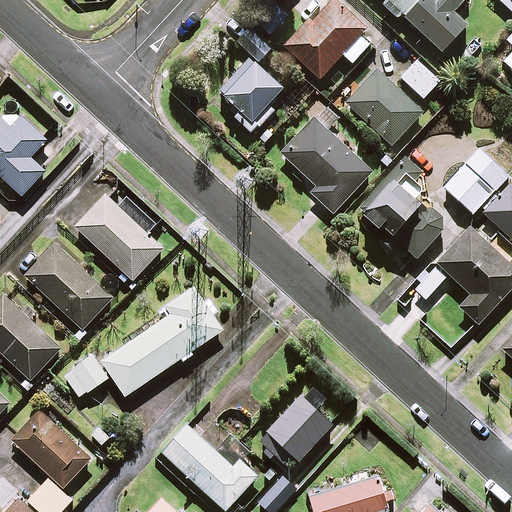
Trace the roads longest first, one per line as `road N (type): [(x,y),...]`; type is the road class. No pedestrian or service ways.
road 1 (residential): [(95,91),(511,471)]
road 2 (residential): [(0,4),(95,91)]
road 3 (residential): [(95,91),(181,0)]
